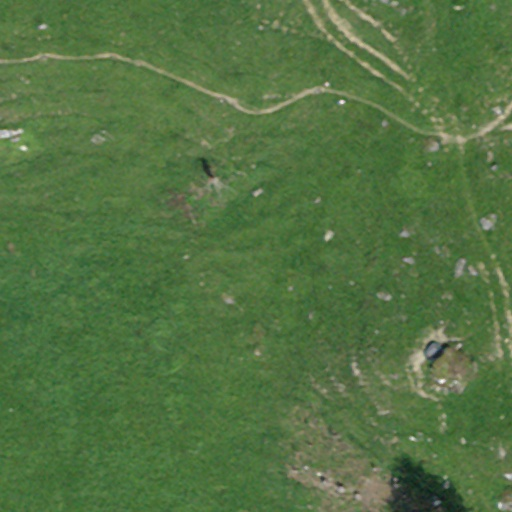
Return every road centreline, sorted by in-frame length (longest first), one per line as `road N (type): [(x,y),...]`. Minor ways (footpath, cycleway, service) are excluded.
road 1 (track): [(440,131),(492,291),(511,383)]
road 2 (track): [(440,131),(411,73),(331,0)]
